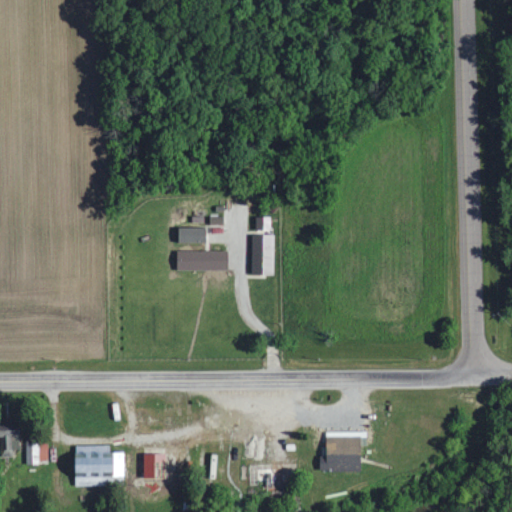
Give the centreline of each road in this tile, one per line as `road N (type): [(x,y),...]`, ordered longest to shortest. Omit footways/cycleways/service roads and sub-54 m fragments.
road 1 (tertiary): [(0,380),(474,376)]
road 2 (tertiary): [(474,376),(463,0)]
